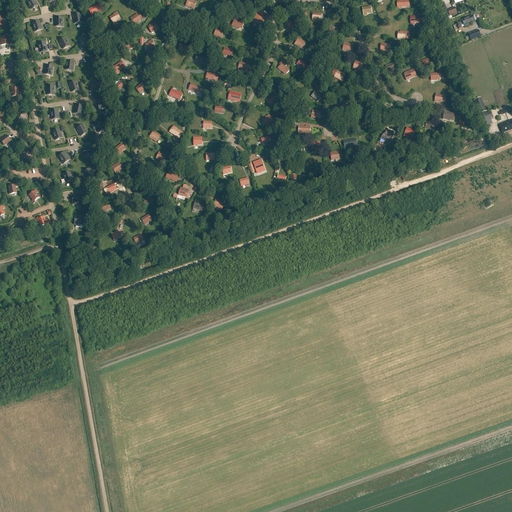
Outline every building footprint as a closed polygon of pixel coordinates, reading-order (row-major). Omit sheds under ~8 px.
[(30,0),(27,2),(31,10),(37,6),(33,0),(30,0)] [(188,0),(186,5),(186,6),(189,7),(193,9),(196,3),(196,2),(191,0),(188,0)] [(99,5),(89,10),(92,15),(94,14),(95,14),(98,13),(98,12),(102,11),(99,5)] [(120,19),(116,13),(113,15),(114,16),(110,18),(113,23),(116,21),(120,19)] [(73,15),(75,24),(82,22),(80,14),(73,15)] [(130,18),(134,25),(137,23),(137,22),(141,20),(137,14),(130,18)] [(263,19),(256,15),(252,22),(255,23),(259,25),(263,19)] [(463,25),(464,26),(475,22),(472,16),(461,20),(462,22),(460,23),(459,23),(456,25),(458,30),(462,28),(461,26),(462,26),(463,25)] [(235,19),(234,20),(232,26),(235,28),(235,27),(239,29),(240,28),(241,28),(243,24),(242,24),(242,23),(235,19)] [(288,28),(292,30),(296,24),(289,20),(285,26),(288,28)] [(32,24),(35,32),(42,30),(39,22),(32,24)] [(148,27),(151,33),(154,31),(158,29),(155,23),(150,25),(150,26),(148,27)] [(214,35),(214,36),(217,37),(217,36),(222,38),(222,36),(224,36),(225,32),(224,32),(224,31),(217,28),(214,35)] [(468,35),(471,41),(481,37),(479,31),(468,35)] [(81,38),(86,45),(92,41),(86,34),(81,38)] [(10,36),(8,36),(8,37),(2,37),(2,42),(0,42),(0,45),(8,45),(8,39),(10,39),(10,36)] [(59,41),(63,49),(69,46),(66,38),(59,41)] [(151,49),(155,47),(152,40),(149,42),(149,43),(145,45),(146,47),(145,47),(146,50),(147,49),(148,52),(152,51),(151,49)] [(304,44),(298,40),(295,44),(297,46),(301,49),(304,44)] [(129,50),(133,48),(130,42),(127,43),(127,44),(124,46),(126,51),(129,50)] [(38,44),(40,53),(47,51),(45,43),(38,44)] [(90,58),(92,65),(100,63),(99,56),(90,58)] [(297,65),(300,67),(300,66),(304,69),(305,67),(307,69),(310,65),(307,62),(306,63),(300,59),(297,64),(297,65)] [(115,66),(118,71),(121,69),(125,66),(122,62),(115,66)] [(285,75),(289,71),(288,69),(285,67),(286,65),(282,62),(280,64),(281,65),(278,68),(278,69),(280,71),(281,71),(285,75)] [(360,72),(363,65),(355,62),(352,69),(360,72)] [(386,67),(388,72),(391,71),(395,69),(393,64),(386,67)] [(45,74),(52,75),(53,67),(46,66),(45,74)] [(405,74),(404,74),(406,80),(410,79),(409,79),(414,77),(411,70),(404,73),(405,74)] [(337,72),(333,71),(331,75),(334,76),(334,77),(337,79),(337,78),(341,80),(345,74),(341,72),(341,74),(337,72)] [(217,80),(219,75),(211,73),(211,74),(207,73),(206,78),(209,79),(214,81),(214,79),(217,80)] [(89,82),(96,88),(100,83),(94,77),(89,82)] [(115,86),(119,91),(122,89),(122,88),(125,86),(122,81),(115,86)] [(69,84),(72,92),(79,90),(76,82),(69,84)] [(136,89),(140,94),(143,92),(142,91),(146,88),(142,84),(136,89)] [(191,84),(189,89),(189,90),(192,91),(192,90),(196,92),(197,93),(200,95),(203,89),(198,87),(191,84)] [(12,87),(10,88),(10,91),(12,91),(12,96),(20,96),(20,93),(18,93),(18,88),(12,89),(12,87)] [(176,92),(172,90),(169,96),(172,97),(176,99),(177,97),(180,99),(182,94),(176,91),(176,92)] [(228,101),(229,100),(236,102),(237,95),(226,92),(224,100),(228,101)] [(312,96),(314,98),(318,101),(321,97),(315,92),(312,96)] [(438,102),(443,102),(443,101),(445,101),(446,96),(436,94),(435,101),(435,102),(438,102)] [(273,104),(277,101),(273,97),(267,101),(270,106),(273,104)] [(486,113),(479,98),(472,102),(478,116),(486,113)] [(98,104),(99,111),(108,110),(107,103),(98,104)] [(74,114),(81,115),(83,107),(76,105),(74,114)] [(51,111),(52,120),(59,119),(58,111),(51,111)] [(25,112),(17,113),(18,121),(26,120),(25,112)] [(455,113),(444,112),(443,119),(446,120),(446,119),(453,120),(455,113)] [(491,112),(482,115),(484,120),(492,117),(491,112)] [(269,115),(262,120),(266,125),(266,126),(269,124),(273,121),(270,116),(269,115)] [(511,120),(499,125),(502,133),(511,129),(511,120)] [(94,126),(99,133),(105,129),(100,122),(94,126)] [(77,129),(81,136),(87,133),(83,126),(77,129)] [(180,137),(183,133),(174,126),(173,127),(170,132),(169,132),(172,134),(176,137),(177,135),(180,137)] [(405,133),(408,135),(412,137),(414,131),(407,128),(405,133)] [(53,132),(56,140),(62,138),(59,130),(53,132)] [(386,131),(383,136),(386,138),(390,140),(393,135),(395,133),(391,130),(389,133),(386,131)] [(160,136),(153,132),(152,133),(149,137),(149,138),(152,140),(152,139),(156,142),(159,137),(160,136)] [(71,138),(73,144),(80,142),(78,135),(71,138)] [(3,139),(2,137),(0,138),(0,139),(4,146),(9,142),(10,143),(13,141),(11,140),(10,141),(7,136),(3,139)] [(261,139),(264,145),(267,144),(267,143),(271,141),(268,136),(261,139)] [(315,152),(315,150),(320,149),(319,142),(316,143),(316,144),(311,144),(312,152),(315,152)] [(115,149),(119,153),(121,151),(121,152),(125,149),(122,144),(115,149)] [(21,156),(27,162),(33,156),(27,150),(21,156)] [(167,156),(159,152),(156,159),(159,161),(159,160),(163,162),(167,156)] [(59,157),(63,164),(69,160),(64,153),(59,157)] [(253,163),(257,174),(260,172),(260,170),(264,168),(261,160),(253,163)] [(112,167),(112,168),(115,173),(116,173),(116,174),(119,172),(118,171),(122,169),(119,164),(119,163),(112,167)] [(84,173),(89,180),(95,176),(90,169),(84,173)] [(173,181),(174,179),(177,181),(179,176),(169,171),(166,177),(166,178),(169,180),(169,179),(173,181)] [(63,175),(66,183),(73,181),(70,173),(63,175)] [(8,187),(10,194),(16,193),(15,187),(17,187),(16,184),(14,184),(15,185),(8,187)] [(107,188),(109,193),(112,191),(112,192),(117,189),(114,184),(107,188)] [(178,195),(179,195),(178,196),(181,197),(182,196),(186,197),(188,190),(180,188),(180,189),(178,195)] [(31,201),(33,204),(35,202),(34,201),(39,197),(36,194),(37,192),(36,190),(29,195),(33,200),(31,201)] [(143,200),(146,205),(149,203),(153,200),(149,195),(143,200)] [(72,204),(81,206),(82,199),(74,197),(72,204)] [(193,209),(196,210),(196,209),(201,210),(203,211),(204,207),(202,206),(203,204),(195,201),(195,202),(193,208),(193,209)] [(111,209),(109,203),(101,206),(103,212),(103,211),(103,212),(107,211),(106,210),(111,209)] [(142,219),(145,224),(145,225),(148,223),(148,222),(151,220),(148,215),(142,219)] [(38,221),(40,227),(48,224),(47,221),(45,222),(44,217),(38,219),(37,218),(36,219),(37,222),(38,221)] [(19,225),(17,226),(18,229),(20,228),(21,234),(29,232),(29,229),(27,230),(26,225),(20,226),(19,225)] [(119,231),(112,234),(114,240),(117,238),(117,239),(121,237),(119,231)] [(7,238),(5,232),(0,234),(0,240),(0,241),(6,239),(6,241),(9,240),(8,238),(7,238)] [(134,239),(136,244),(139,242),(143,240),(141,235),(134,239)]
